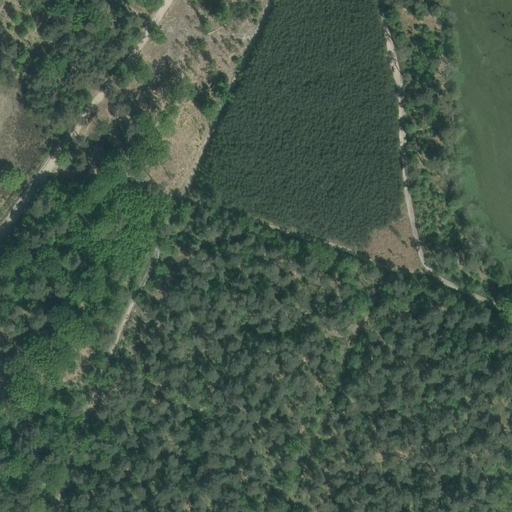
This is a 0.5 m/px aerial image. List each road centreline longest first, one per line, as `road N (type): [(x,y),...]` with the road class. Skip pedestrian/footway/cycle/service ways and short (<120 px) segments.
road 1 (unknown): [(0,238),(168,0)]
road 2 (track): [(418,268),(379,0)]
